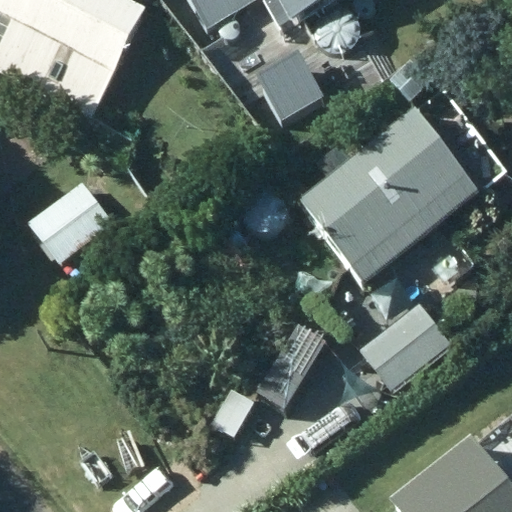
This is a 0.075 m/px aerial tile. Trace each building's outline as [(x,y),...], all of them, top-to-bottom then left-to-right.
[(0,0),(0,80),(93,125),(144,15),(112,0),(0,0)] [(192,0),(180,7),(207,51),(242,29),(231,13),(246,4),(243,0),(192,0)] [(281,0),(293,20),(327,0),(281,0)] [(415,113),(299,198),(360,280),(476,196),(415,113)] [(83,186),(29,229),(44,249),(60,270),(115,227),(83,186)] [(423,307),(361,356),(376,375),(392,394),(453,345),(423,307)] [(470,439),(390,503),(397,511),(511,511),(511,488),(511,489),(470,439)]
